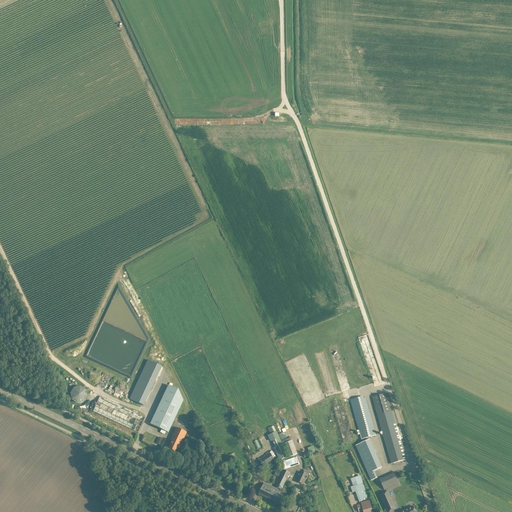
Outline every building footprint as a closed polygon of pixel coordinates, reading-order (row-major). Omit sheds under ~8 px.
[(144,405),(155,380),(161,366),(148,360),(130,399),(144,405)] [(178,390),(168,385),(150,424),(168,432),(183,401),(178,390)] [(86,390),(80,386),(74,388),(70,393),(72,400),(77,403),(84,402),(87,396),(86,390)] [(386,393),(372,397),(392,464),(405,460),(405,458),(406,457),(401,439),(403,439),(400,427),(398,428),(393,411),(392,412),(386,393)] [(100,396),(95,407),(93,411),(138,432),(145,417),(100,396)] [(363,397),(348,401),(358,440),(376,435),(366,401),(365,402),(363,397)] [(172,441),(170,444),(168,448),(175,452),(177,447),(179,448),(181,443),(186,432),(176,427),(170,440),(172,441)] [(272,441),(275,447),(274,448),(280,460),(288,456),(279,437),(272,441)] [(290,457),(298,454),(292,441),(285,444),(290,457)] [(313,446),(307,449),(310,456),(316,453),(313,446)] [(274,459),(270,453),(260,461),(264,466),(274,459)] [(281,462),(284,470),(299,465),(297,457),(281,462)] [(379,460),(365,466),(368,474),(373,472),(374,471),(380,468),(379,464),(381,464),(379,460)] [(301,472),(297,481),(303,484),(308,475),(306,474),(307,471),(304,470),(303,473),(301,472)] [(278,495),(275,502),(283,506),(287,498),(280,494),(287,480),(286,479),(289,473),(284,471),(281,477),(280,477),(275,488),(278,490),(276,495),(278,495)] [(394,473),(380,480),(384,489),(398,482),(394,473)] [(354,487),(351,488),(353,493),(355,492),(356,493),(359,500),(359,502),(363,501),(364,500),(363,499),(368,498),(365,489),(363,483),(360,476),(357,477),(351,479),(354,487)] [(259,494),(275,502),(278,495),(276,495),(278,490),(275,488),(264,483),(259,494)] [(388,491),(379,495),(385,508),(385,509),(386,508),(385,508),(387,507),(392,505),(388,497),(391,496),(390,494),(388,491)] [(361,504),(357,505),(358,507),(359,511),(364,510),(364,511),(372,511),(372,509),(370,501),(365,502),(361,504)]
